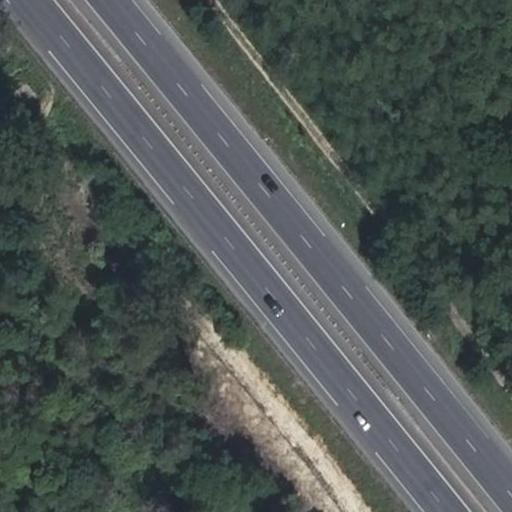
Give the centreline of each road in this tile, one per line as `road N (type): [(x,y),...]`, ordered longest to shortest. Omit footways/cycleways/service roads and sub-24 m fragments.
road 1 (motorway): [(35,0),(451,511)]
road 2 (motorway): [(511,499),(106,0)]
